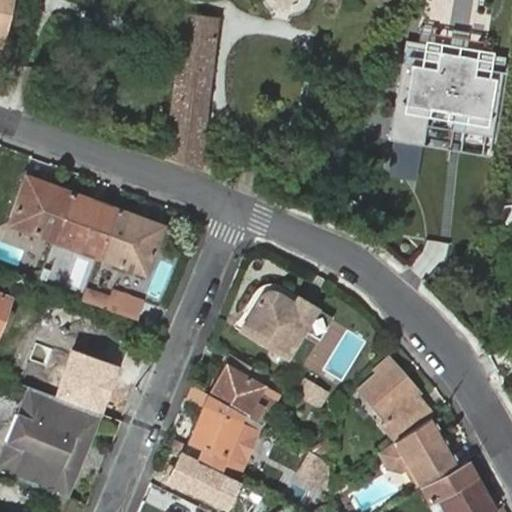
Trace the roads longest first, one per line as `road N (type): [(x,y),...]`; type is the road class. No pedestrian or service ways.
road 1 (residential): [(511,458),(450,352),(371,274),(236,205)]
road 2 (residential): [(236,205),(110,511)]
road 3 (residential): [(236,205),(0,115)]
